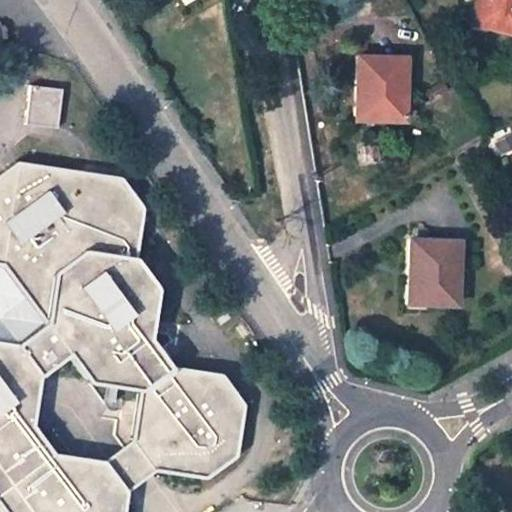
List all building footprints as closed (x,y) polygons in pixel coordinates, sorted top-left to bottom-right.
[(469,0),(465,21),(466,22),(473,24),(477,0),(469,0)] [(511,0),(477,0),(473,24),(511,32),(511,0)] [(352,55),(351,87),(357,87),(357,119),(400,119),(401,55),(352,55)] [(28,85),(27,124),(60,125),(61,86),(28,85)] [(84,173),(16,163),(0,174),(0,263),(44,323),(15,345),(0,342),(0,509),(1,511),(119,511),(123,491),(102,462),(51,454),(29,425),(36,376),(67,353),(88,383),(138,389),(130,440),(152,469),(204,477),(234,455),(241,406),(219,376),(169,369),(147,339),(154,289),(132,259),(139,208),(117,178),(84,173)] [(404,271),(410,271),(409,303),(452,305),(455,240),(405,238),(404,271)] [(51,454),(102,462),(130,440),(138,389),(88,383),(67,353),(36,376),(29,425),(51,454)] [(123,491),(152,469),(130,440),(102,462),(123,491)]
